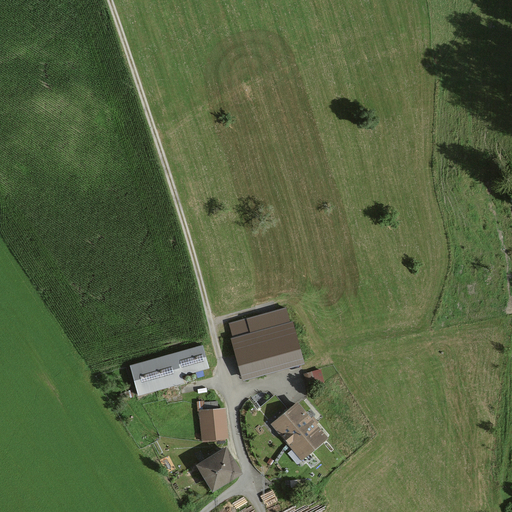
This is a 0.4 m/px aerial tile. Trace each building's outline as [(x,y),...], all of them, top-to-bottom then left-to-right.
[(287,309),(227,324),(240,378),(300,363),(287,309)] [(201,347),(129,367),(137,396),(209,376),(201,347)] [(309,388),(326,383),(321,368),(304,374),(309,388)] [(294,403),(269,424),(300,461),(325,440),(294,403)] [(223,408),(197,411),(200,442),(226,439),(223,408)] [(235,472),(219,447),(191,466),(207,491),(235,472)]
